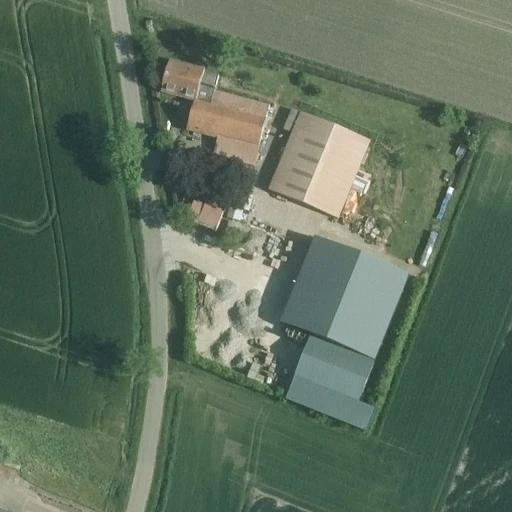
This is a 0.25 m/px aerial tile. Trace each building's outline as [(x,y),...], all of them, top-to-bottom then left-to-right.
[(188,133),(217,141),(212,158),(253,170),(258,152),(257,152),(269,112),(214,95),(219,79),(172,65),(164,95),(196,104),(188,133)] [(301,116),(270,194),(336,222),(368,144),(301,116)] [(243,221),(249,198),(238,195),(232,218),(243,221)] [(185,230),(181,244),(215,252),(219,238),(185,230)] [(317,240),(282,327),(376,365),(411,278),(317,240)] [(375,365),(312,340),(298,377),(361,402),(375,365)] [(361,402),(298,377),(290,397),(369,428),(377,408),(361,402)] [(269,404),(272,395),(237,382),(234,391),(269,404)] [(39,471),(28,500),(58,511),(113,511),(116,506),(85,493),(87,491),(39,471)]
